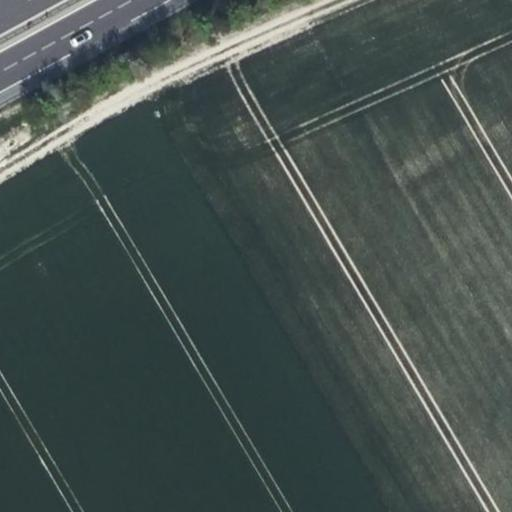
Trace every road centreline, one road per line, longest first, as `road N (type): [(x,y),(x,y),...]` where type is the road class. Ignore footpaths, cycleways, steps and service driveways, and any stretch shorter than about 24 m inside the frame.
road 1 (track): [(0,180),(191,68),(345,0)]
road 2 (motorway): [(0,73),(135,0)]
